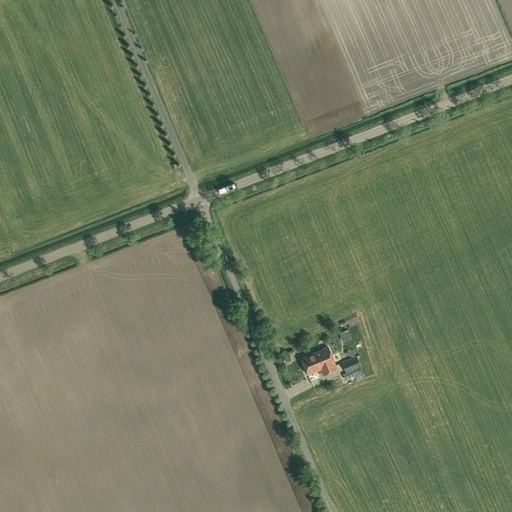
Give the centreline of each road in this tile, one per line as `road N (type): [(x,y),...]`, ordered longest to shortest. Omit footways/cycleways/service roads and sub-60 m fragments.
road 1 (unclassified): [(204,209),(511,87)]
road 2 (unclassified): [(204,209),(333,511)]
road 3 (unclassified): [(204,209),(114,0)]
road 4 (unclassified): [(0,285),(204,209)]
